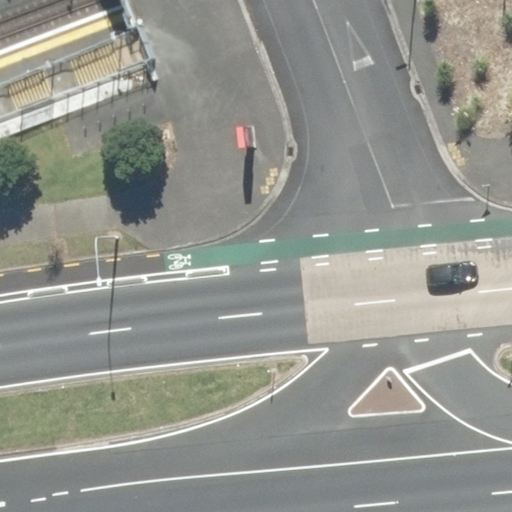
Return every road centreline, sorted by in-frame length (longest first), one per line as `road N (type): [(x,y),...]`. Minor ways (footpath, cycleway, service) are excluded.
road 1 (primary): [(0,341),(392,289)]
road 2 (primary): [(392,289),(370,351),(338,386),(149,511)]
road 3 (primary): [(511,491),(315,511)]
road 4 (primary): [(511,410),(464,392),(431,363),(392,289)]
road 5 (primary): [(392,289),(511,279)]
